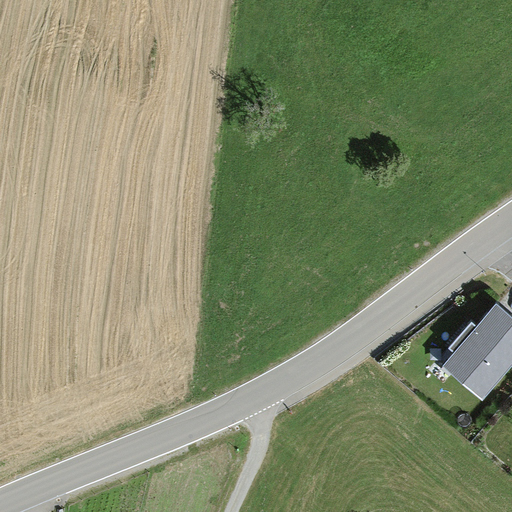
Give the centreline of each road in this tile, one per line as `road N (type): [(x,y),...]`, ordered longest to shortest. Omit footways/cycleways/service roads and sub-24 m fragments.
road 1 (tertiary): [(483,239),(342,346),(257,396),(0,508)]
road 2 (track): [(257,396),(264,413),(260,448),(233,511)]
